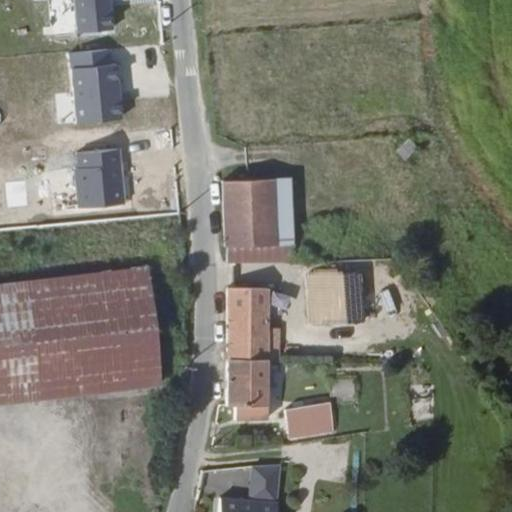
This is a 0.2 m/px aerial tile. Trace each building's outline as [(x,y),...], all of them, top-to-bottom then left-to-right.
[(76,0),(77,34),(113,33),(112,0),(76,0)] [(286,260),(284,181),(225,182),(216,182),(221,261),(286,260)] [(352,273),(351,261),(326,261),(326,273),(310,274),(312,297),(328,297),(330,322),(365,320),(361,272),(352,273)] [(141,282),(110,286),(123,403),(154,400),(141,282)] [(0,417),(123,403),(110,286),(47,293),(0,298),(0,417)] [(230,290),(229,361),(269,359),(269,362),(282,362),(284,327),(269,327),(270,290),(230,290)] [(269,359),(229,361),(229,408),(239,408),(240,419),(269,420),(269,362),(269,359)] [(367,405),(368,379),(341,378),(340,405),(367,405)] [(290,437),(333,438),(335,404),(290,403),(290,437)] [(278,511),(283,463),(255,465),(252,498),(222,495),(220,511),(278,511)]
